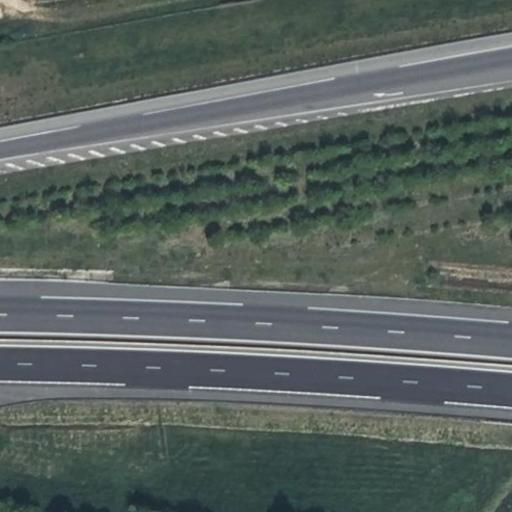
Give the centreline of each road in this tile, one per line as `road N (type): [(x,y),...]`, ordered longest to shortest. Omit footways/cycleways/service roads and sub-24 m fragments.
road 1 (motorway): [(511,64),(0,151)]
road 2 (motorway): [(0,362),(511,388)]
road 3 (motorway): [(511,339),(0,316)]
road 4 (track): [(0,9),(57,16),(144,0)]
